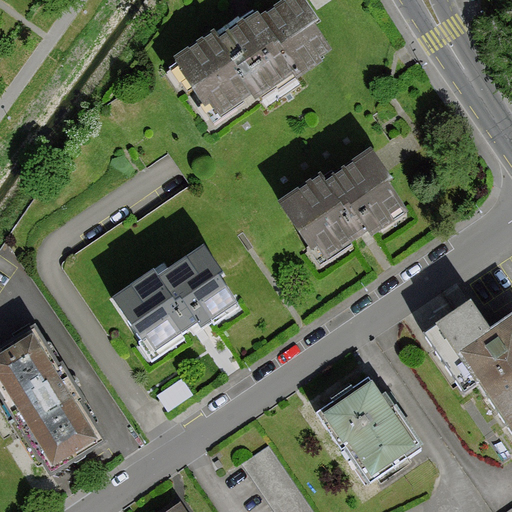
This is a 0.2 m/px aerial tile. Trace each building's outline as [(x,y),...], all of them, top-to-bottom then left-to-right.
[(213,34),(172,60),(203,108),(210,104),(220,120),(292,74),(296,81),(322,65),(319,60),(329,53),(312,27),(315,25),(299,0),(286,0),(219,43),(213,34)] [(319,175),(276,205),(309,252),(316,247),(325,261),(364,234),(368,240),(370,239),(406,214),(386,186),(391,182),(380,165),(370,151),(324,182),(319,175)] [(151,270),(109,298),(150,359),(196,327),(199,325),(204,332),(214,325),(238,309),(217,278),(222,274),(201,244),(155,276),(151,270)] [(470,305),(423,336),(461,393),(477,383),(501,418),(511,411),(511,315),(488,331),(470,305)] [(0,392),(51,475),(105,442),(34,326),(15,338),(0,347),(0,392)] [(367,379),(316,414),(340,450),(343,447),(369,484),(403,460),(401,457),(415,447),(367,379)] [(511,411),(501,418),(511,434),(511,411)] [(312,511),(268,446),(242,463),(274,511),(312,511)] [(184,511),(178,503),(164,511),(184,511)]
